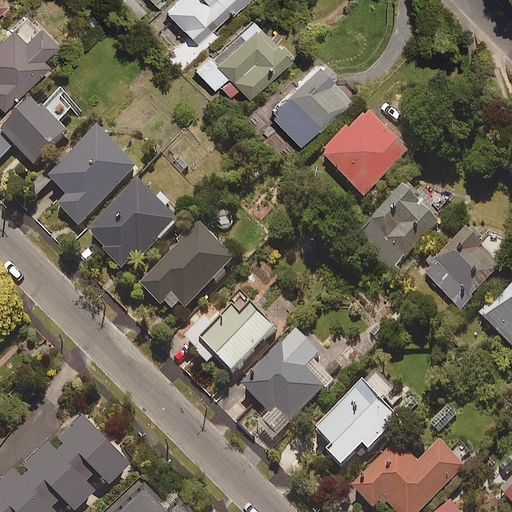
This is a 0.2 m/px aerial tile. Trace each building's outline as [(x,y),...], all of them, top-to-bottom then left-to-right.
[(245,0),(173,0),(165,9),(200,45),(245,0)] [(56,47),(25,15),(0,39),(0,111),(3,114),(50,68),(42,60),(56,47)] [(258,24),(216,63),(249,99),(291,60),(258,24)] [(200,50),(189,38),(169,57),(180,69),(200,50)] [(322,62),(270,113),(304,147),(355,96),(322,62)] [(67,136),(33,102),(1,133),(35,167),(67,136)] [(323,156),(364,198),(410,153),(368,111),(323,156)] [(58,206),(79,228),(139,170),(99,129),(48,178),(67,197),(58,206)] [(176,221),(139,183),(88,233),(105,250),(104,251),(123,272),(176,221)] [(442,224),(406,188),(360,233),(397,269),(442,224)] [(236,264),(199,225),(138,285),(162,310),(174,298),(187,311),(236,264)] [(506,264),(471,229),(425,275),(460,310),(506,264)] [(511,284),(481,315),(511,346),(511,284)] [(277,331),(253,307),(243,317),(235,308),(201,340),(233,373),(277,331)] [(321,355),(299,332),(242,386),(272,416),(277,411),(289,424),(326,389),(307,369),(321,355)] [(401,422),(366,385),(318,431),(333,447),(328,453),(343,468),(365,446),(370,452),(401,422)] [(66,511),(71,508),(75,511),(82,511),(101,493),(132,462),(83,414),(52,445),(47,440),(25,463),(0,487),(0,511),(66,511)] [(440,443),(419,463),(399,443),(353,488),(374,510),(384,500),(395,511),(421,511),(465,469),(440,443)] [(511,479),(500,490),(511,502),(511,479)] [(184,511),(154,482),(124,511),(184,511)]
